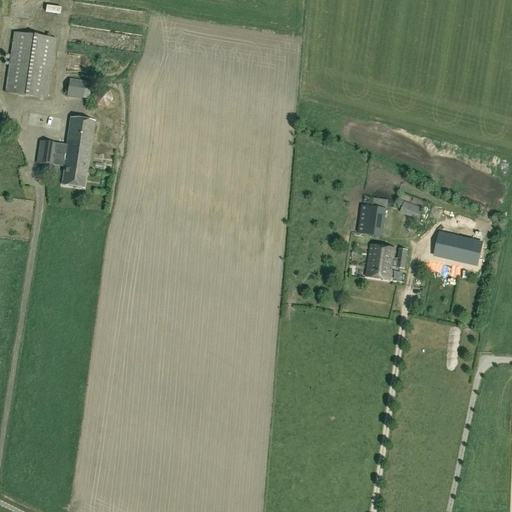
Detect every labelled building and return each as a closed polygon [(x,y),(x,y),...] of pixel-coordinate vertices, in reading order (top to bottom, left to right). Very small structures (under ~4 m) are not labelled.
[(14,33),(5,92),(47,98),(56,39),(14,33)] [(70,80),(67,97),(89,99),(91,83),(70,80)] [(96,107),(107,108),(113,100),(109,90),(99,89),(93,97),(96,107)] [(50,124),(57,123),(56,107),(23,109),(24,119),(50,117),(50,124)] [(88,171),(95,121),(70,118),(65,154),(56,153),(57,144),(40,142),(37,163),(54,166),(54,164),(63,165),(63,167),(65,167),(62,185),(84,188),(86,170),(88,171)] [(423,209),(404,202),(400,213),(419,220),(423,209)] [(372,208),(362,206),(359,234),(368,235),(372,208)] [(457,224),(456,241),(484,243),(484,225),(457,224)] [(450,259),(452,243),(426,239),(423,255),(450,259)] [(371,246),(367,277),(390,281),(392,268),(405,269),(407,251),(399,249),(397,261),(395,261),(395,262),(393,262),(395,249),(371,246)]
